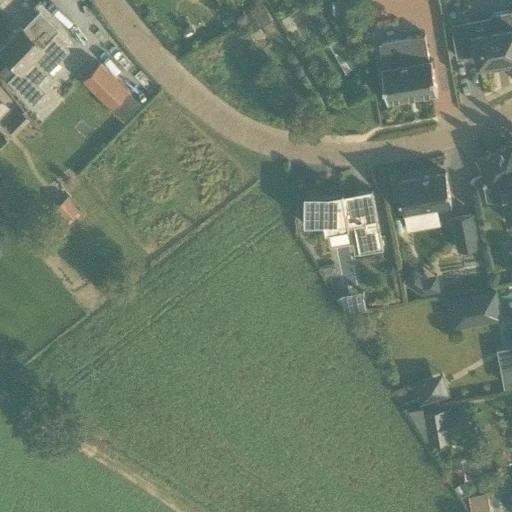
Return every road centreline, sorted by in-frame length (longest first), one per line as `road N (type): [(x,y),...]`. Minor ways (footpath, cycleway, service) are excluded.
road 1 (residential): [(511,112),(461,135),(394,150),(274,146),(190,98),(105,0)]
road 2 (track): [(188,511),(0,396)]
